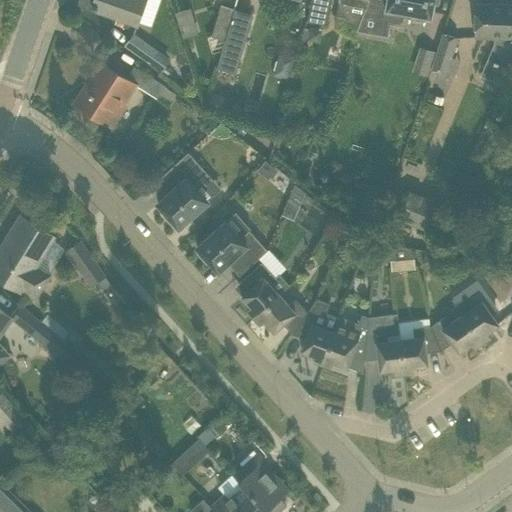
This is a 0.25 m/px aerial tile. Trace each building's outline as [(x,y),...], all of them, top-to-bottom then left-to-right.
[(144,0),(94,0),(94,3),(93,3),(91,7),(136,22),(144,0)] [(331,0),(312,0),(307,20),(327,24),(331,0)] [(338,0),(336,14),(346,16),(346,21),(358,26),(367,5),(368,0),(338,0)] [(358,26),(357,30),(389,36),(391,25),(403,27),(405,14),(429,19),(433,2),(437,3),(437,0),(368,0),(367,5),(358,26)] [(511,48),(511,4),(476,3),(474,37),(504,38),(504,48),(511,48)] [(220,5),(211,36),(225,40),(226,40),(230,27),(230,25),(234,12),(235,10),(220,5)] [(191,8),(175,13),(183,38),(199,34),(191,8)] [(252,17),(234,12),(230,25),(230,27),(226,40),(225,40),(218,67),(236,72),(252,17)] [(169,61),(132,33),(124,45),(161,72),(169,61)] [(443,33),(431,69),(447,74),(452,59),(458,38),(443,33)] [(112,127),(123,110),(126,106),(123,104),(136,85),(100,62),(74,102),(112,127)] [(142,88),(169,106),(177,94),(149,75),(142,88)] [(251,128),(247,139),(270,157),(275,136),(251,128)] [(208,201),(193,185),(207,172),(189,152),(155,182),(156,183),(160,179),(171,191),(158,203),(167,213),(164,216),(173,226),(176,223),(179,227),(208,201)] [(304,221),(314,194),(293,186),(283,213),(304,221)] [(408,191),(397,218),(425,229),(436,202),(438,197),(428,192),(425,198),(408,191)] [(37,263),(43,253),(54,236),(22,216),(0,250),(0,279),(33,300),(51,272),(37,263)] [(241,238),(226,221),(197,247),(200,250),(198,253),(207,263),(210,260),(219,270),(232,259),(243,271),(239,275),(240,276),(268,250),(250,230),(241,238)] [(80,240),(66,250),(91,286),(106,276),(80,240)] [(412,248),(388,244),(390,261),(392,261),(414,258),(412,248)] [(254,318),(279,294),(290,285),(279,274),(276,277),(262,262),(243,279),(251,288),(242,296),(252,307),(247,311),(254,318)] [(308,312),(296,299),(289,305),(279,294),(254,318),(260,325),(265,321),(274,331),(283,324),(293,334),(308,312)] [(462,315),(482,343),(490,337),(487,332),(499,324),(490,312),(496,307),(488,296),(462,315)] [(323,364),(338,323),(340,317),(326,312),(329,303),(316,299),(308,312),(293,334),(306,339),(302,350),(315,355),(314,361),(323,364)] [(0,364),(11,354),(0,343),(0,336),(12,319),(3,312),(4,312),(0,308),(0,364)] [(405,373),(401,339),(400,339),(397,313),(369,317),(367,334),(369,335),(365,360),(379,359),(380,370),(395,368),(395,374),(405,373)] [(369,335),(367,334),(369,317),(362,314),(359,322),(340,316),(340,317),(338,323),(323,364),(332,367),(334,362),(347,367),(363,372),(365,360),(369,335)] [(482,343),(462,315),(452,322),(447,315),(432,326),(441,351),(453,342),(459,352),(471,343),(475,348),(482,343)] [(65,342),(40,321),(30,333),(55,354),(65,342)] [(401,339),(405,373),(414,372),(414,366),(428,364),(426,352),(441,351),(432,326),(414,328),(415,338),(401,339)] [(170,357),(140,383),(159,404),(189,378),(170,357)] [(189,378),(159,404),(178,425),(208,399),(189,378)] [(19,430),(27,422),(1,394),(0,394),(0,417),(13,432),(17,428),(19,430)] [(209,426),(197,435),(205,444),(216,434),(209,426)] [(199,438),(172,462),(183,475),(210,450),(199,438)] [(233,475),(243,486),(266,511),(277,511),(287,504),(281,498),(289,491),(269,468),(271,467),(258,453),(233,475)] [(32,511),(0,479),(0,511),(32,511)] [(217,511),(266,511),(243,486),(229,499),(225,494),(212,506),(216,511),(217,511)]
